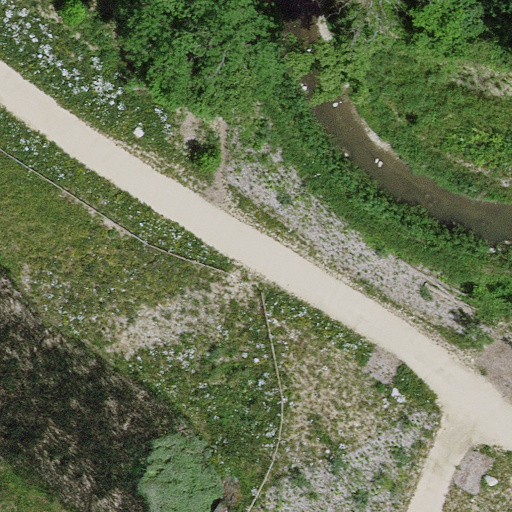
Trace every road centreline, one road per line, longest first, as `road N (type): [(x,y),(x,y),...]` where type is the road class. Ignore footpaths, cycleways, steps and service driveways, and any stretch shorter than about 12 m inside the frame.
road 1 (track): [(471,394),(431,360),(151,187),(0,80)]
road 2 (track): [(425,511),(471,394)]
